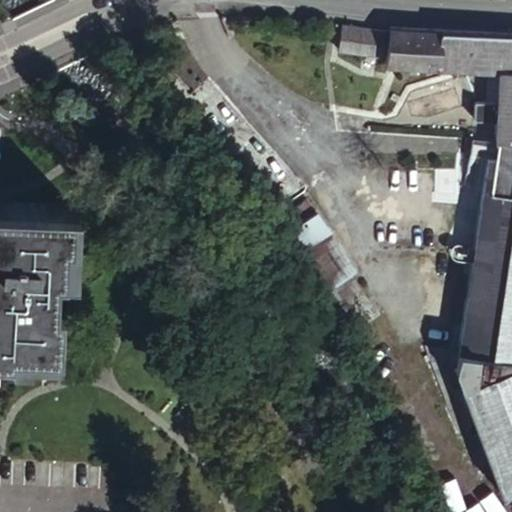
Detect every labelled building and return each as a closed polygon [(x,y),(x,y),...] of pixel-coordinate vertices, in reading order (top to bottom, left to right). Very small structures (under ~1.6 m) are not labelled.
[(390,28),(343,22),(340,48),(389,55),(388,62),(501,72),(501,103),(479,101),(478,117),(500,119),(500,140),(498,155),(490,154),(469,290),(459,361),(455,362),(504,490),(511,486),(511,30),(390,22),(390,28)] [(180,76),(161,51),(132,74),(151,99),(180,76)] [(196,95),(180,76),(151,99),(167,119),(196,95)] [(70,201),(0,197),(0,348),(5,348),(5,340),(55,343),(58,297),(53,298),(54,267),(61,267),(63,232),(68,233),(70,201)] [(310,200),(271,226),(294,260),(322,295),(323,294),(337,310),(339,309),(356,331),(381,314),(354,275),(359,271),(310,200)]
